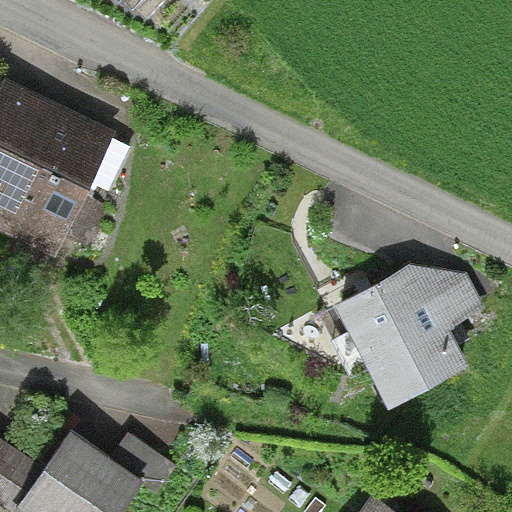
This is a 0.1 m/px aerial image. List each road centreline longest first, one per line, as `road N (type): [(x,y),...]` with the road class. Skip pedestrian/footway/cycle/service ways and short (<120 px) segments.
road 1 (residential): [(10,0),(511,243)]
road 2 (residential): [(163,395),(0,361)]
